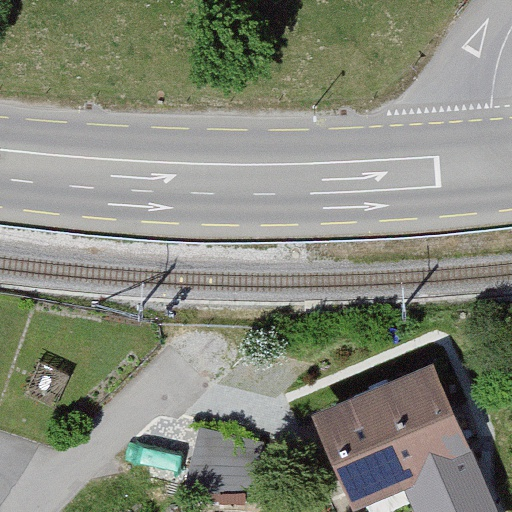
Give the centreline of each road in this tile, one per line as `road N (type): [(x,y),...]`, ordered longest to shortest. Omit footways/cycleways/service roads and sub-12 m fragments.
road 1 (secondary): [(493,173),(174,189),(0,179)]
road 2 (residential): [(26,511),(203,328)]
road 3 (tertiary): [(511,28),(494,65),(493,173)]
